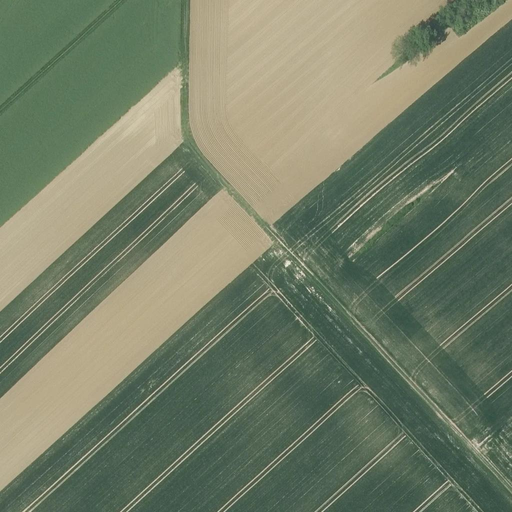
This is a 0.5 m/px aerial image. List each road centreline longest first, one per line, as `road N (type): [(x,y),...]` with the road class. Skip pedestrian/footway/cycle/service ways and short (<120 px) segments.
road 1 (track): [(192,0),(192,134),(511,494)]
road 2 (track): [(0,110),(122,0)]
